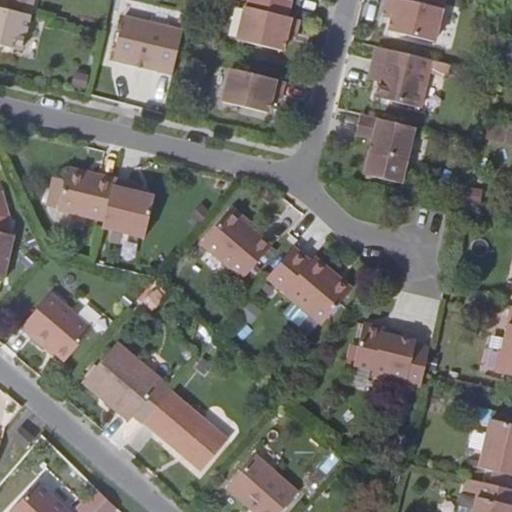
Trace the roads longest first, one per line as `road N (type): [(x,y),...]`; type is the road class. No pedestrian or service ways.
road 1 (residential): [(303,178),(0,109)]
road 2 (residential): [(0,371),(158,511)]
road 3 (residential): [(345,0),(303,178)]
road 4 (residential): [(417,248),(344,227),(303,178)]
